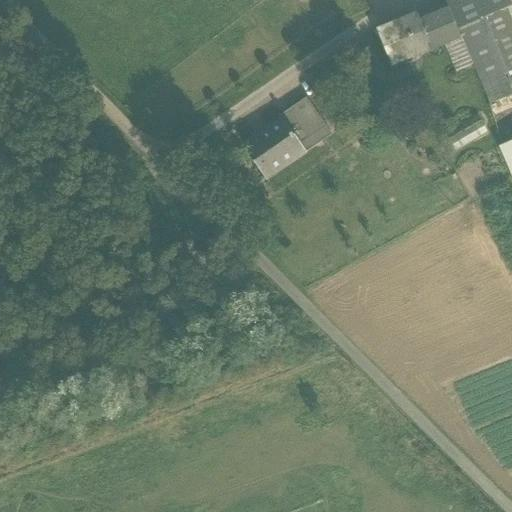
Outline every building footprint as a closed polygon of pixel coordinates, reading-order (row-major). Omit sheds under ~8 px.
[(363,0),(334,0),(343,21),(368,11),(363,0)] [(511,0),(444,0),(450,12),(458,31),(506,11),(511,8),(511,0)] [(511,24),(506,11),(459,30),(463,39),(475,70),(491,106),(511,97),(511,24)] [(421,24),(432,50),(444,46),(461,40),(457,31),(458,31),(450,12),(421,24)] [(432,50),(421,24),(418,16),(377,33),(391,67),(432,50)] [(457,77),(475,70),(463,39),(461,40),(444,46),(457,77)] [(306,99),(278,119),(281,122),(282,122),(293,138),(304,131),(308,137),(324,126),(306,99)] [(304,154),(293,138),(282,122),(281,122),(244,148),(266,180),(304,154)] [(455,140),(461,153),(496,138),(491,125),(455,140)] [(293,138),(304,154),(330,136),(326,129),(326,128),(324,126),(308,137),(304,131),(293,138)] [(511,147),(502,152),(511,173),(511,147)]
